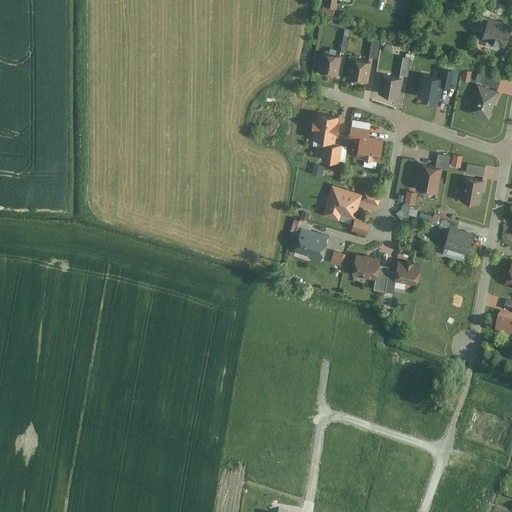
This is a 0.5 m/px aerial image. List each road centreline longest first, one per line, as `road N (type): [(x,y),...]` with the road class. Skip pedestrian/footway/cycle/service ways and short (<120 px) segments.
road 1 (residential): [(508,158),(470,361)]
road 2 (residential): [(404,119),(380,237)]
